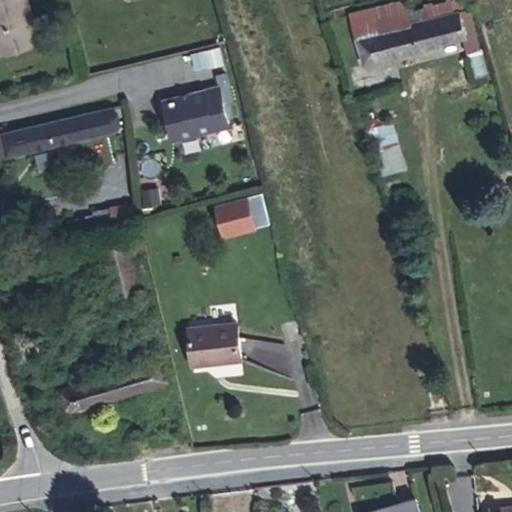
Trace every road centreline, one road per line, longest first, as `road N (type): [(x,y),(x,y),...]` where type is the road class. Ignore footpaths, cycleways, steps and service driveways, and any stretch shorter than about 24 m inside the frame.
road 1 (tertiary): [(511,434),(40,489)]
road 2 (residential): [(40,489),(0,355)]
